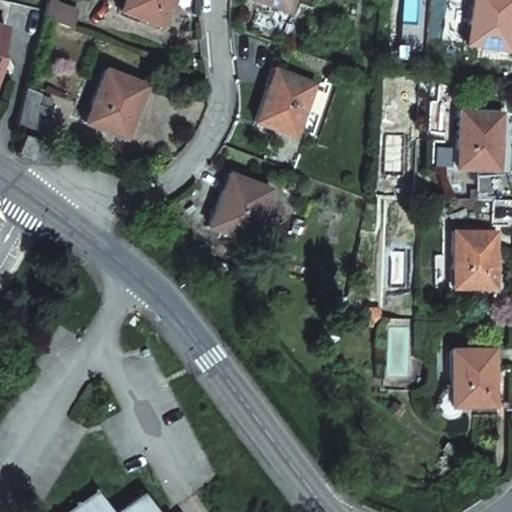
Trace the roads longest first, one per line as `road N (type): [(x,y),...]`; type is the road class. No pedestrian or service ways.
road 1 (tertiary): [(67,220),(180,319),(325,510)]
road 2 (residential): [(67,220),(92,194),(157,191),(205,144),(221,104),(214,0)]
